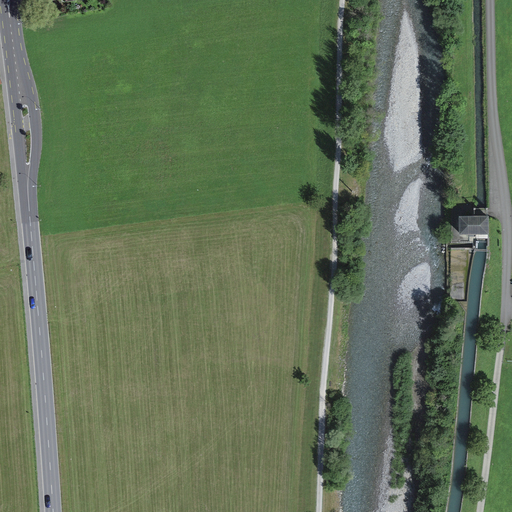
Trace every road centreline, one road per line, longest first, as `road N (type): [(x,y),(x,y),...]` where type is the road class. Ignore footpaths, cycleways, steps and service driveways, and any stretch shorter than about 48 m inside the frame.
road 1 (unclassified): [(490,0),(491,97),(508,233),(479,511)]
road 2 (track): [(318,511),(342,0)]
road 3 (secondary): [(30,221),(53,511)]
road 4 (secondary): [(30,221),(35,125),(16,64)]
road 5 (secondary): [(16,64),(30,221)]
